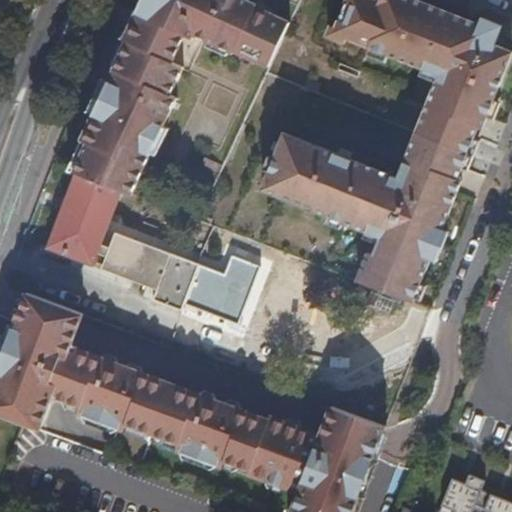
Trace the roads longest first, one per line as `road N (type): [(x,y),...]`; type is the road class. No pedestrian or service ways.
road 1 (residential): [(0,303),(397,445),(425,432),(453,363),(445,338),(511,170)]
road 2 (primary): [(0,183),(34,47)]
